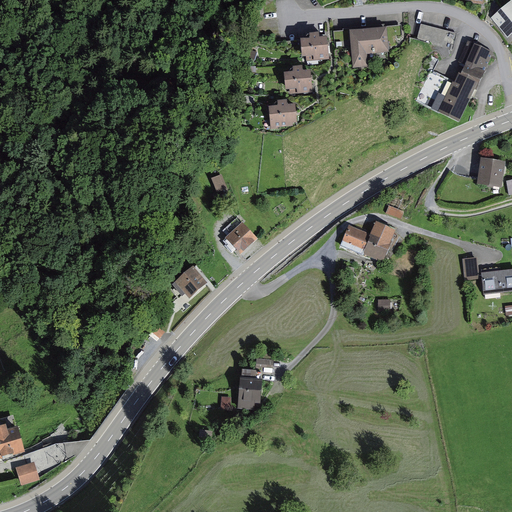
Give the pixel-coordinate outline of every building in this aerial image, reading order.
[(511,1),(493,18),(511,39),(511,37),(511,1)] [(460,34),(425,24),(421,36),(456,46),(460,34)] [(386,27),(348,33),(354,68),(371,65),(370,55),(391,52),(386,27)] [(310,38),(302,39),(303,61),(328,58),(326,37),(321,37),(319,37),(318,32),(309,33),(310,38)] [(496,51),(470,41),(463,59),(489,69),(496,51)] [(486,74),(463,64),(442,113),(464,123),(486,74)] [(293,72),(284,72),(286,90),(291,89),(292,94),(312,92),(311,80),(310,71),(302,72),(302,66),(293,67),(293,72)] [(278,105),(268,106),(270,128),(293,126),(292,123),(297,122),(296,114),(295,104),(287,105),(287,100),(277,101),(278,105)] [(510,161),(484,158),(481,184),(507,188),(510,161)] [(218,192),(229,188),(223,173),(212,178),(218,192)] [(404,228),(384,220),(370,256),(389,264),(404,228)] [(256,239),(242,223),(226,238),(240,254),(256,239)] [(375,232),(352,224),(344,246),(367,255),(375,232)] [(479,257),(464,258),(466,279),(480,279),(479,257)] [(214,286),(199,267),(182,281),(197,299),(214,286)] [(511,270),(484,274),(486,294),(511,291),(511,270)] [(391,308),(391,300),(380,299),(380,308),(391,308)] [(266,370),(244,367),(239,406),(262,409),(266,370)] [(22,424),(0,430),(0,457),(29,449),(22,424)] [(35,459),(16,466),(23,485),(42,478),(35,459)]
